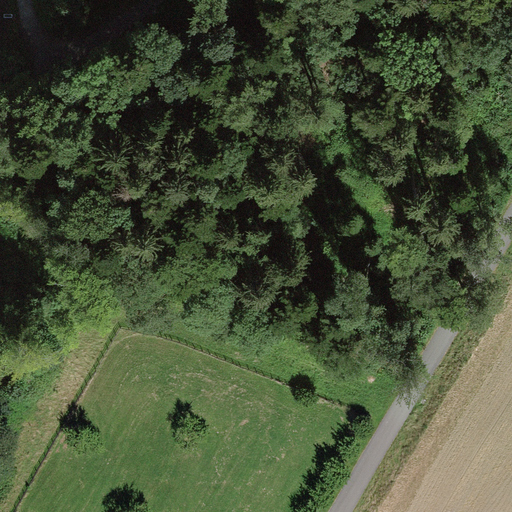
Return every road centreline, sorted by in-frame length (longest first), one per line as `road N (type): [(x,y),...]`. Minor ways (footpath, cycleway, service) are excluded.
road 1 (unclassified): [(511,225),(343,511)]
road 2 (track): [(37,0),(54,68),(0,113)]
road 3 (track): [(156,0),(54,68)]
